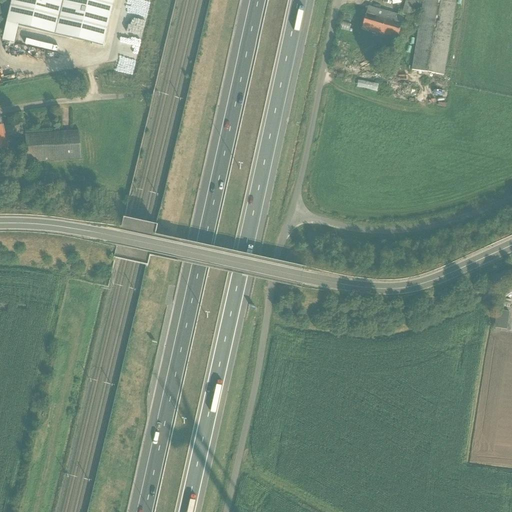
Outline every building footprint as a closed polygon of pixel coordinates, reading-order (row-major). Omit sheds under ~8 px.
[(17,0),(12,23),(108,46),(118,0),(17,0)] [(426,0),(417,73),(451,77),(460,0),(426,0)] [(404,18),(370,8),(363,29),(398,40),(404,18)] [(24,135),(26,163),(81,160),(79,131),(30,134),(24,135)] [(499,331),(511,331),(511,318),(511,313),(500,313),(499,331)]
